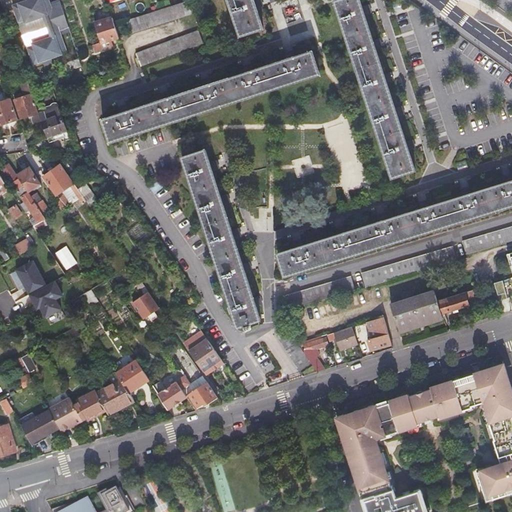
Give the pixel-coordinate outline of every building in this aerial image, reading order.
[(29,18),(23,0),(11,0),(19,22),(29,18)] [(23,0),(29,18),(53,10),(49,0),(23,0)] [(132,33),(194,13),(189,0),(188,0),(128,20),(132,33)] [(263,29),(253,0),(229,0),(241,36),(263,29)] [(416,170),(362,0),(337,0),(393,177),(416,170)] [(120,37),(113,16),(94,22),(101,43),(112,40),(120,37)] [(0,29),(10,26),(8,20),(0,22),(0,29)] [(200,30),(138,54),(143,67),(204,44),(200,30)] [(114,47),(112,40),(101,43),(93,46),(96,53),(114,47)] [(112,139),(323,74),(316,51),(105,117),(112,139)] [(82,66),(79,58),(63,63),(65,71),(82,66)] [(30,85),(27,76),(21,78),(24,87),(30,85)] [(42,122),(40,115),(34,98),(33,94),(15,100),(21,119),(32,116),(35,125),(42,122)] [(19,119),(12,99),(0,102),(0,123),(1,125),(19,119)] [(67,130),(59,108),(40,115),(42,122),(47,136),(67,130)] [(207,148),(184,155),(232,310),(238,329),(244,327),(246,333),(251,331),(249,326),(260,323),(207,148)] [(4,154),(0,154),(0,160),(3,165),(9,162),(4,154)] [(28,192),(20,180),(19,180),(9,165),(1,171),(4,176),(7,175),(13,184),(11,185),(16,192),(18,191),(20,193),(19,194),(26,204),(31,212),(39,224),(45,219),(40,210),(34,202),(28,192)] [(74,183),(68,174),(66,176),(59,165),(44,175),(55,192),(63,188),(64,190),(74,183)] [(17,175),(20,180),(28,192),(40,185),(30,169),(28,170),(28,169),(24,172),(23,171),(17,175)] [(0,192),(8,188),(0,175),(0,192)] [(300,247),(278,254),(285,276),(511,205),(511,180),(511,181),(469,194),(427,207),(384,221),(343,233),(300,247)] [(65,197),(61,200),(66,207),(70,205),(65,197)] [(34,202),(40,210),(45,207),(40,198),(34,202)] [(55,201),(62,211),(67,208),(66,207),(61,200),(60,198),(55,201)] [(8,210),(10,214),(18,209),(22,216),(23,215),(16,204),(8,210)] [(10,214),(15,221),(22,216),(18,209),(10,214)] [(48,224),(45,219),(39,224),(34,227),(34,228),(37,232),(48,224)] [(511,227),(465,241),(468,254),(511,241),(511,227)] [(33,248),(27,239),(15,246),(20,255),(33,248)] [(374,269),(363,272),(368,288),(461,260),(456,245),(374,269)] [(10,259),(4,250),(0,252),(0,253),(5,262),(10,259)] [(73,287),(65,274),(58,278),(67,293),(74,289),(73,287)] [(290,303),(292,310),(358,291),(353,275),(287,295),(290,303)] [(41,279),(32,283),(35,289),(44,283),(41,279)] [(66,298),(55,281),(39,291),(44,299),(48,297),(53,306),(66,298)] [(504,312),(511,310),(507,296),(502,281),(495,283),(500,298),(504,312)] [(145,287),(141,282),(134,287),(137,292),(145,287)] [(499,314),(504,312),(500,298),(495,283),(489,285),(494,300),(499,314)] [(80,297),(86,293),(91,290),(87,284),(75,291),(80,297)] [(392,304),(393,308),(437,293),(435,289),(392,304)] [(439,300),(443,313),(469,305),(468,301),(476,299),(473,289),(450,296),(439,300)] [(99,301),(91,290),(86,293),(93,305),(99,301)] [(135,307),(151,297),(148,293),(133,303),(135,307)] [(443,314),(443,313),(439,300),(437,293),(393,308),(400,328),(410,325),(411,329),(420,326),(419,322),(424,320),(425,324),(435,320),(434,317),(443,314)] [(135,307),(143,320),(148,317),(152,322),(158,318),(154,312),(159,309),(151,297),(135,307)] [(275,316),(277,333),(288,326),(282,314),(275,316)] [(384,316),(368,321),(373,337),(369,338),(372,347),(392,341),(384,316)] [(311,361),(305,351),(299,342),(288,326),(277,333),(279,337),(300,368),(311,362),(311,361)] [(359,344),(353,326),(334,332),(340,350),(359,344)] [(64,334),(69,342),(79,336),(75,328),(64,334)] [(189,351),(204,372),(207,376),(217,370),(213,365),(221,360),(207,339),(201,331),(184,343),(189,351)] [(316,368),(318,371),(326,369),(312,349),(329,344),(327,337),(305,343),(307,350),(305,351),(311,361),(316,368)] [(27,354),(21,358),(22,361),(24,365),(28,372),(35,368),(27,354)] [(145,373),(137,361),(116,375),(118,377),(121,381),(129,394),(150,381),(145,373)] [(462,377),(432,387),(432,389),(410,396),(409,394),(390,401),(391,402),(400,431),(418,424),(418,423),(440,416),(440,417),(472,407),(472,405),(483,402),(495,439),(494,439),(502,465),(497,467),(496,465),(478,471),(488,500),(511,492),(511,387),(505,364),(475,373),(475,375),(462,379),(462,377)] [(201,383),(198,385),(196,382),(197,381),(187,366),(181,370),(191,385),(196,392),(188,397),(198,410),(205,406),(206,408),(219,400),(208,383),(203,387),(201,383)] [(172,375),(183,391),(191,385),(181,370),(180,369),(172,375)] [(188,397),(183,391),(172,375),(155,386),(170,409),(188,397)] [(97,395),(107,412),(109,416),(135,402),(129,394),(121,381),(97,395)] [(73,406),(82,421),(87,419),(89,422),(107,412),(97,395),(96,392),(78,402),(79,404),(73,406)] [(82,421),(73,406),(69,398),(48,410),(59,429),(61,433),(82,421)] [(13,414),(6,400),(0,403),(0,404),(6,416),(13,414)] [(428,511),(421,490),(397,498),(393,485),(391,485),(376,438),(400,431),(391,402),(377,407),(376,405),(337,418),(344,441),(353,438),(353,441),(354,444),(346,447),(354,471),(355,470),(361,489),(360,489),(367,511),(375,509),(376,511),(428,511)] [(59,429),(48,410),(20,425),(31,445),(59,429)] [(0,457),(13,455),(6,427),(0,428),(0,457)] [(353,438),(344,441),(346,447),(354,444),(353,441),(353,438)] [(132,511),(119,489),(96,496),(104,511),(102,511),(90,511),(85,500),(76,505),(75,503),(50,511),(132,511)]
